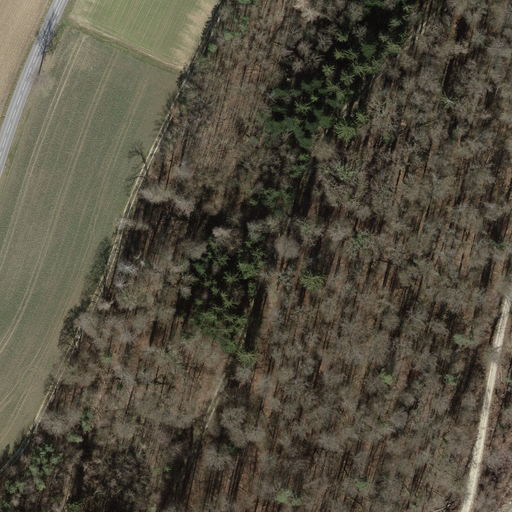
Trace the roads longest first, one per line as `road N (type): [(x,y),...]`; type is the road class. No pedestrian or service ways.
road 1 (track): [(164,511),(308,169),(362,89),(451,0)]
road 2 (track): [(0,476),(17,458),(81,328),(179,97),(230,0)]
road 3 (track): [(511,299),(466,511)]
road 4 (primary): [(0,159),(62,0)]
